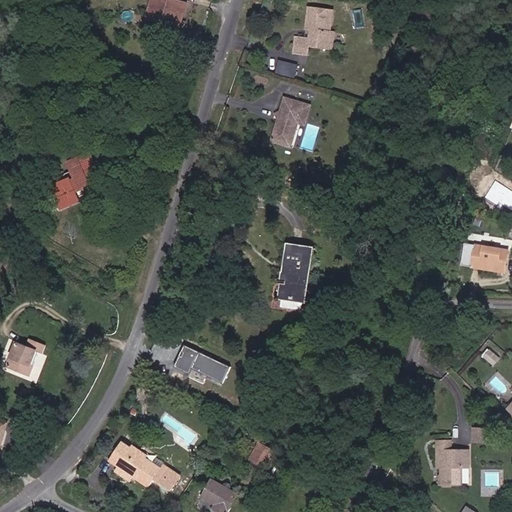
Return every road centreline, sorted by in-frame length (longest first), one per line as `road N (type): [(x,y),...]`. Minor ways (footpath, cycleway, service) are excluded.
road 1 (residential): [(36,486),(80,442),(134,338),(236,0)]
road 2 (residential): [(350,511),(424,332),(459,304),(511,305)]
